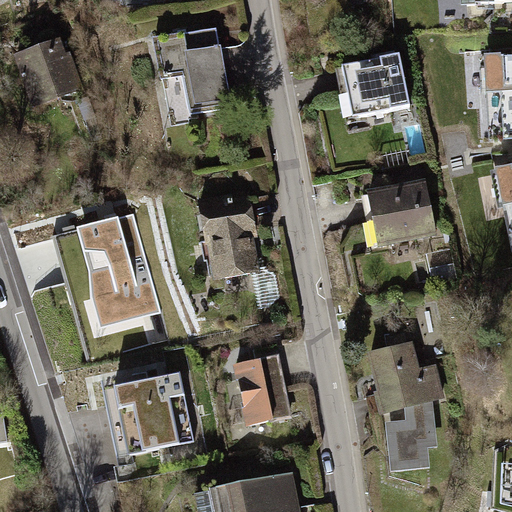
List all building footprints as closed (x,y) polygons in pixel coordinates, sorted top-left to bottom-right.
[(215,31),(155,42),(162,80),(183,76),(190,114),(230,107),(228,98),(236,96),(233,83),(225,84),(215,31)] [(56,45),(18,59),(36,106),(79,91),(67,59),(62,60),(56,45)] [(399,58),(338,71),(343,96),(348,95),(353,119),(409,108),(399,58)] [(491,140),(511,139),(511,58),(486,60),(491,140)] [(511,170),(498,173),(511,238),(511,170)] [(424,185),(364,198),(369,223),(374,222),(379,246),(434,234),(424,185)] [(248,197),(200,206),(207,243),(212,242),(218,279),(255,272),(248,235),(255,234),(248,197)] [(160,308),(134,214),(82,229),(108,323),(160,308)] [(279,298),(278,275),(259,276),(260,299),(279,298)] [(410,345),(371,355),(382,394),(392,391),(397,409),(409,406),(411,425),(391,428),(395,467),(425,464),(423,444),(431,443),(427,401),(441,398),(433,367),(417,371),(410,345)] [(277,359),(237,367),(249,426),(289,418),(277,359)] [(180,374),(114,388),(128,456),(194,442),(180,374)] [(288,474),(215,489),(216,490),(195,495),(198,511),(300,511),(299,508),(295,509),(288,474)]
